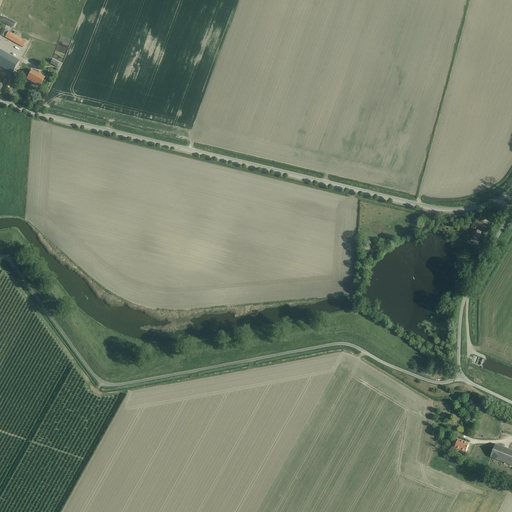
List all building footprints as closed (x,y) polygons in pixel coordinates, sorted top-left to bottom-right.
[(2,16),(0,20),(13,26),(15,22),(2,16)] [(14,35),(11,33),(8,39),(17,44),(21,39),(19,38),(14,35)] [(21,39),(17,44),(23,48),(26,42),(21,39)] [(0,65),(13,72),(20,61),(0,49),(0,65)] [(40,86),(45,77),(32,70),(27,79),(40,86)] [(6,86),(9,88),(14,79),(11,77),(6,86)] [(473,225),(481,229),(483,223),(475,220),(473,225)] [(480,232),(474,229),(471,238),(470,241),(478,245),(480,240),(478,238),(480,232)] [(453,438),(451,444),(453,445),(451,450),(454,451),(455,448),(466,453),(469,444),(458,440),(453,438)] [(511,466),(511,450),(496,445),(491,458),(511,466)]
